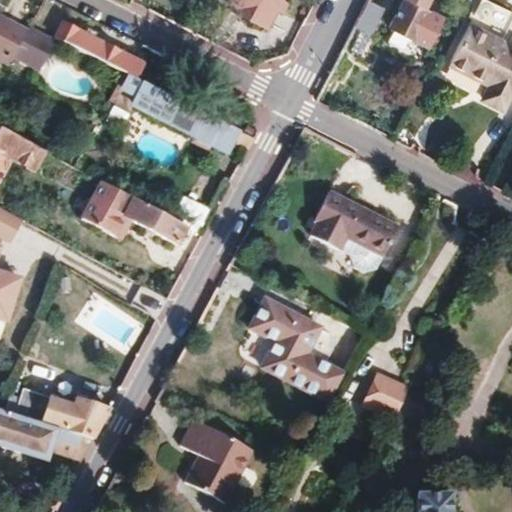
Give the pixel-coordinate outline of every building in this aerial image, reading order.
[(221,0),(230,5),(243,11),(240,17),(261,29),(271,12),(278,15),(285,2),(281,0),(221,0)] [(425,0),(400,0),(386,28),(413,41),(426,12),(421,9),(425,0)] [(511,0),(486,0),(486,1),(511,15),(511,0)] [(365,27),(375,7),(365,2),(354,21),(365,27)] [(240,17),(243,11),(230,5),(227,10),(240,17)] [(29,25),(40,31),(49,12),(38,6),(29,25)] [(62,18),(49,12),(40,31),(52,37),(61,20),(62,18)] [(0,48),(14,55),(26,31),(0,17),(0,48)] [(143,62),(61,20),(52,37),(53,38),(54,38),(120,72),(134,79),(143,62)] [(40,31),(29,25),(26,31),(14,55),(13,57),(19,60),(38,69),(54,38),(53,38),(52,37),(40,31)] [(496,117),(511,86),(511,58),(463,34),(443,72),(483,92),(476,107),(496,117)] [(0,60),(8,65),(13,57),(14,55),(0,48),(0,60)] [(167,59),(149,49),(143,62),(134,79),(152,88),(167,59)] [(120,72),(117,78),(123,82),(121,88),(135,94),(130,105),(221,152),(228,138),(233,140),(232,143),(245,149),(251,139),(152,88),(134,79),(120,72)] [(0,167),(5,158),(30,172),(41,153),(0,130),(0,167)] [(79,213),(78,218),(112,235),(123,215),(134,221),(175,243),(183,228),(96,181),(88,197),(82,199),(77,207),(79,213)] [(340,237),(378,257),(392,229),(324,193),(309,221),(313,223),(307,236),(333,250),(340,237)] [(22,225),(0,211),(0,243),(8,248),(22,225)] [(134,221),(123,215),(112,235),(123,241),(134,221)] [(0,253),(1,250),(0,249),(0,327),(6,330),(21,284),(0,277),(0,253)] [(306,353),(318,335),(264,307),(248,336),(272,349),(259,374),(287,388),(293,380),(306,353)] [(340,370),(306,353),(293,380),(327,397),(340,370)] [(407,386),(375,370),(362,398),(394,414),(407,386)] [(77,435),(90,438),(106,409),(73,398),(69,412),(8,393),(3,411),(77,435)] [(3,411),(0,410),(0,446),(46,461),(50,451),(78,460),(90,438),(77,435),(3,411)] [(240,476),(248,460),(188,430),(174,457),(193,466),(181,492),(221,511),(222,511),(233,491),(239,478),(240,476)] [(240,476),(239,478),(233,491),(243,496),(248,494),(252,486),(250,481),(240,476)] [(445,511),(445,495),(412,496),(412,511),(445,511)]
